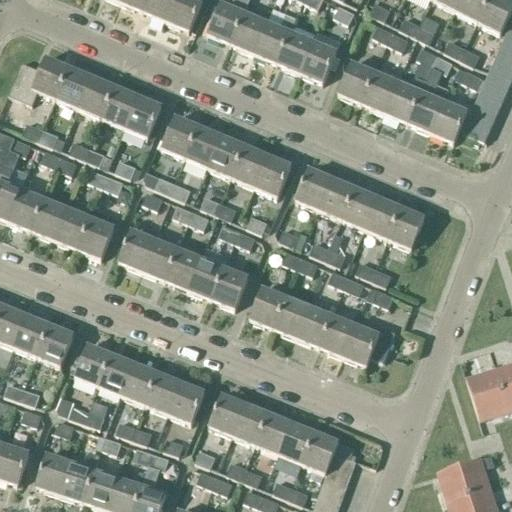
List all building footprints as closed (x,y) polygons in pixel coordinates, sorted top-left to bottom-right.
[(96,0),(119,10),(122,0),(96,0)] [(142,19),(150,0),(122,0),(119,10),(142,19)] [(165,29),(177,0),(150,0),(142,19),(165,29)] [(202,7),(185,0),(177,0),(165,29),(188,39),(202,7)] [(287,0),(287,1),(302,9),(305,0),(287,0)] [(322,5),(313,0),(305,0),(302,9),(317,16),(322,5)] [(454,18),(463,0),(434,0),(431,7),(454,18)] [(476,30),(491,0),(463,0),(454,18),(476,30)] [(511,8),(494,0),(491,0),(476,30),(499,41),(511,15),(511,8)] [(368,21),(383,29),(389,17),(374,9),(368,21)] [(206,42),(229,52),(243,20),(219,10),(206,42)] [(347,32),(353,20),(338,12),(332,24),(347,32)] [(252,62),(266,30),(243,20),(229,52),(252,62)] [(252,62),(275,71),(289,40),(295,25),(284,20),(278,35),(266,30),(252,62)] [(413,43),(418,32),(404,24),(398,36),(413,43)] [(371,44),(386,51),(392,40),(377,32),(371,44)] [(433,40),(418,32),(413,43),(427,51),(433,40)] [(502,46),(511,50),(511,37),(507,35),(502,46)] [(298,81),(312,49),(289,40),(275,71),(298,81)] [(407,47),(392,40),(386,51),(401,59),(407,47)] [(497,57),(511,63),(511,50),(502,46),(497,57)] [(457,66),(463,55),(448,47),(442,59),(457,66)] [(335,59),(312,49),(298,81),(322,91),(335,59)] [(416,66),(430,74),(436,62),(421,55),(416,66)] [(478,62),(463,55),(457,66),(472,74),(478,62)] [(493,68),(511,76),(511,63),(497,57),(493,68)] [(451,70),(436,62),(430,74),(445,81),(451,70)] [(54,107),(68,75),(44,65),(39,77),(21,70),(7,102),(31,112),(37,99),(54,107)] [(511,84),(511,76),(493,68),(488,79),(510,89),(511,84)] [(360,112),(374,80),(350,70),(337,102),(360,112)] [(54,107),(77,116),(91,85),(68,75),(54,107)] [(475,96),(480,87),(481,85),(466,77),(460,89),(475,96)] [(360,112),(383,121),(397,89),(374,80),(360,112)] [(77,116),(100,126),(114,94),(91,85),(77,116)] [(484,87),(480,97),(502,107),(507,97),(484,87)] [(406,131),(420,99),(397,89),(383,121),(406,131)] [(123,136),(137,104),(114,94),(100,126),(123,136)] [(480,97),(475,108),(497,118),(502,107),(480,97)] [(406,131),(429,141),(443,109),(420,99),(406,131)] [(137,104),(123,136),(147,146),(160,114),(137,104)] [(475,108),(470,118),(493,128),(497,118),(475,108)] [(429,141),(453,151),(466,119),(443,109),(429,141)] [(470,118),(466,129),(488,139),(493,128),(470,118)] [(184,166),(197,134),(174,124),(160,156),(184,166)] [(483,149),(488,139),(466,129),(461,139),(483,149)] [(37,148),(42,136),(26,130),(21,142),(37,148)] [(184,166),(207,176),(221,144),(197,134),(184,166)] [(57,142),(42,136),(37,148),(52,154),(57,142)] [(0,226),(7,229),(20,197),(7,191),(19,161),(25,163),(30,152),(0,139),(0,226)] [(207,176),(230,185),(244,153),(221,144),(207,176)] [(83,167),(88,155),(73,149),(68,161),(83,167)] [(230,185),(253,195),(267,163),(244,153),(230,185)] [(88,155),(83,167),(99,173),(104,161),(88,155)] [(40,170),(55,176),(60,164),(45,158),(40,170)] [(267,163),(253,195),(277,205),(290,173),(267,163)] [(75,170),(60,164),(55,176),(71,182),(75,170)] [(119,167),(114,179),(130,186),(135,174),(119,167)] [(317,218),(331,186),(307,176),(294,208),(317,218)] [(86,189),(102,195),(107,183),(91,177),(86,189)] [(122,189),(107,183),(102,195),(117,201),(122,189)] [(169,202),(174,190),(159,184),(154,196),(169,202)] [(317,218),(340,228),(354,195),(331,186),(317,218)] [(174,190),(169,202),(184,209),(189,197),(174,190)] [(340,228),(364,237),(377,205),(354,195),(340,228)] [(7,229),(30,239),(43,206),(20,197),(7,229)] [(162,206),(146,199),(141,211),(157,218),(162,206)] [(215,222),(220,210),(204,203),(199,215),(215,222)] [(387,247),(400,215),(377,205),(364,237),(387,247)] [(53,248),(66,216),(43,206),(30,239),(53,248)] [(220,210),(215,222),(230,228),(235,216),(220,210)] [(172,224),(187,231),(192,219),(177,212),(172,224)] [(410,257),(424,225),(400,215),(387,247),(410,257)] [(77,258),(90,225),(87,224),(89,220),(81,217),(80,221),(66,216),(53,248),(77,258)] [(208,225),(192,219),(187,231),(203,237),(208,225)] [(251,223),(245,235),(261,241),(266,229),(251,223)] [(113,235),(90,225),(77,258),(100,267),(113,235)] [(218,244),(233,250),(238,238),(223,232),(218,244)] [(282,236),(277,248),(293,255),(298,243),(282,236)] [(141,279),(154,247),(130,237),(117,270),(141,279)] [(254,245),(238,238),(233,250),(249,257),(254,245)] [(164,288),(177,256),(154,247),(141,279),(164,288)] [(308,261),(324,268),(329,256),(313,250),(308,261)] [(187,298),(200,266),(177,256),(164,288),(187,298)] [(344,263),(329,256),(324,268),(339,274),(344,263)] [(296,277),(301,265),(286,258),(281,270),(296,277)] [(316,271),(301,265),(296,277),(311,283),(316,271)] [(210,307),(223,275),(200,266),(187,298),(210,307)] [(355,281),(370,287),(375,276),(360,269),(355,281)] [(223,275),(210,307),(234,317),(247,285),(223,275)] [(390,282),(375,276),(370,287),(385,294),(390,282)] [(342,296),(347,284),(332,278),(327,290),(342,296)] [(347,284),(342,296),(357,303),(362,291),(347,284)] [(272,336),(285,304),(261,295),(248,327),(272,336)] [(372,309),(387,315),(387,316),(393,304),(377,297),(372,309)] [(295,346),(308,314),(285,304),(272,336),(295,346)] [(0,349),(13,355),(26,323),(2,313),(0,319),(0,349)] [(318,355),(331,323),(308,314),(295,346),(318,355)] [(13,355),(36,365),(49,332),(26,323),(13,355)] [(342,365),(355,333),(331,323),(318,355),(342,365)] [(342,365),(365,374),(371,361),(383,366),(394,339),(371,330),(368,338),(355,333),(342,365)] [(49,332),(36,365),(59,374),(73,342),(49,332)] [(97,394),(110,362),(87,352),(74,384),(97,394)] [(97,394),(121,403),(134,371),(110,362),(97,394)] [(511,369),(494,375),(508,418),(511,416),(511,369)] [(144,413),(157,381),(134,371),(121,403),(144,413)] [(508,418),(494,375),(465,384),(479,427),(508,418)] [(167,422),(180,390),(157,381),(144,413),(167,422)] [(3,402),(19,408),(23,396),(7,390),(3,402)] [(204,400),(180,390),(167,422),(191,432),(204,400)] [(39,401),(23,396),(19,408),(35,413),(39,401)] [(231,444),(244,411),(220,402),(207,434),(231,444)] [(0,407),(0,420),(5,423),(9,410),(0,407)] [(231,444),(254,453),(267,421),(244,411),(231,444)] [(68,425),(83,430),(88,418),(72,413),(68,425)] [(40,422),(24,416),(20,428),(36,434),(40,422)] [(103,424),(88,418),(83,430),(99,436),(103,424)] [(277,462),(290,430),(267,421),(254,453),(277,462)] [(73,433),(57,427),(53,440),(69,445),(73,433)] [(131,446),(135,434),(119,429),(115,441),(131,446)] [(300,472),(313,440),(290,430),(277,462),(300,472)] [(135,434),(131,446),(146,452),(151,440),(135,434)] [(324,481),(328,471),(333,460),(337,449),(313,440),(300,472),(324,481)] [(104,444),(100,456),(116,462),(120,449),(104,444)] [(166,445),(162,457),(178,463),(182,451),(166,445)] [(28,460),(4,452),(0,464),(0,487),(17,493),(28,460)] [(132,467),(147,472),(152,460),(136,455),(132,467)] [(193,469),(209,475),(214,463),(198,457),(193,469)] [(167,466),(152,460),(147,472),(163,478),(167,466)] [(333,460),(328,471),(351,479),(355,468),(333,460)] [(59,502),(70,470),(45,462),(34,494),(59,502)] [(446,507),(489,493),(479,464),(437,478),(446,507)] [(59,502),(82,510),(93,477),(70,470),(59,502)] [(224,482),(240,488),(245,476),(229,470),(224,482)] [(324,481),(324,482),(347,491),(351,479),(328,471),(324,481)] [(260,482),(245,476),(240,488),(255,494),(260,482)] [(87,511),(108,511),(117,485),(93,477),(82,510),(87,511)] [(195,490),(211,496),(216,484),(200,478),(195,490)] [(320,494),(342,502),(347,491),(324,482),(320,494)] [(216,484),(211,496),(226,503),(231,491),(216,484)] [(108,511),(134,511),(141,493),(117,485),(108,511)] [(286,507),(291,495),(276,489),(271,501),(286,507)] [(141,493),(134,511),(161,511),(165,501),(141,493)] [(447,511),(494,511),(489,493),(446,507),(447,511)] [(320,494),(316,506),(332,511),(338,511),(342,502),(320,494)] [(291,495),(286,507),(297,511),(302,511),(307,502),(291,495)] [(249,511),(258,511),(262,503),(247,497),(242,509),(249,511)] [(276,511),(277,510),(262,503),(258,511),(276,511)]
